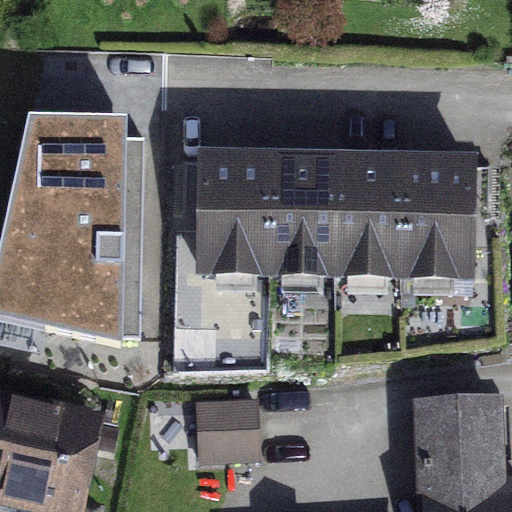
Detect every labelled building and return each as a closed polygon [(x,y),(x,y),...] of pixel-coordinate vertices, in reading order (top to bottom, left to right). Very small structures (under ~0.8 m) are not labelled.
[(126,128),(31,126),(0,269),(0,322),(121,351),(121,342),(141,342),(143,248),(123,247),(125,143),(126,128)] [(143,248),(145,143),(125,143),(123,247),(143,248)] [(204,215),(203,276),(270,277),(272,167),(185,165),(184,214),(204,215)] [(272,167),(270,277),(336,278),(338,168),(272,167)] [(338,168),(336,278),(402,279),(404,169),(338,168)] [(470,220),(491,221),(492,171),(404,169),(402,279),(469,280),(470,220)] [(0,496),(69,511),(77,511),(97,426),(0,404),(0,496)] [(200,460),(258,458),(257,408),(199,410),(200,460)] [(497,410),(420,414),(425,511),(511,511),(511,489),(502,490),(497,410)]
